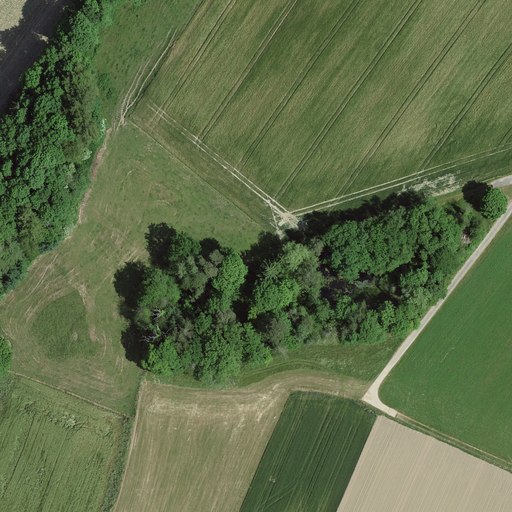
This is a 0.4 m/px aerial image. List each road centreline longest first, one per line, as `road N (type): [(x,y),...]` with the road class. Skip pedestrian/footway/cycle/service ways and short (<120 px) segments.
road 1 (track): [(368,394),(511,206)]
road 2 (track): [(368,394),(511,460)]
